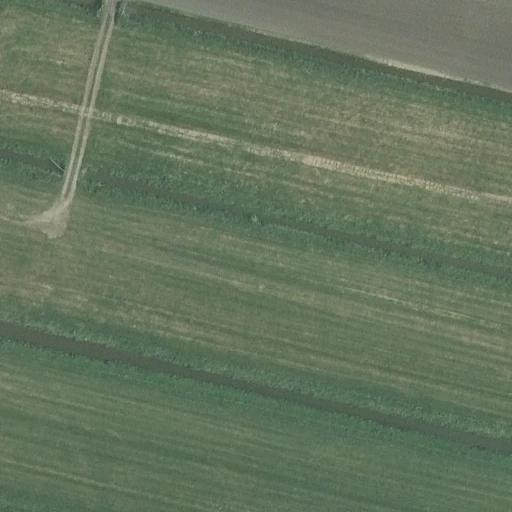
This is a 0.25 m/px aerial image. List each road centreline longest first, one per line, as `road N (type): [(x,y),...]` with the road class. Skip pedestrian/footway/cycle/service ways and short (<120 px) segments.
road 1 (track): [(47,212),(511,361)]
road 2 (track): [(84,114),(511,207)]
road 3 (track): [(0,95),(84,114),(113,0)]
